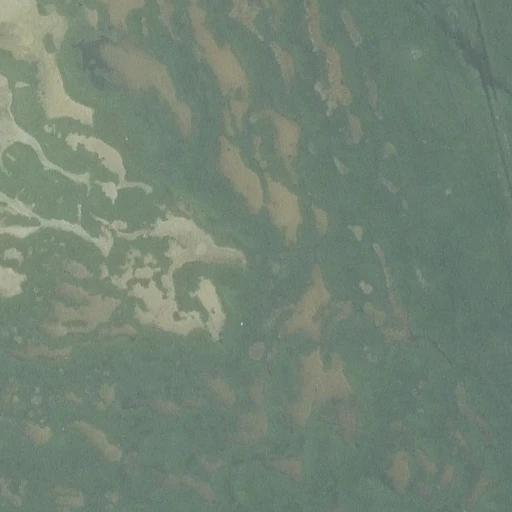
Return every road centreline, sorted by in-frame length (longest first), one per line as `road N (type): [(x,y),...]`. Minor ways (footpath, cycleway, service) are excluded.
road 1 (track): [(511,193),(466,0)]
road 2 (track): [(511,93),(413,0)]
